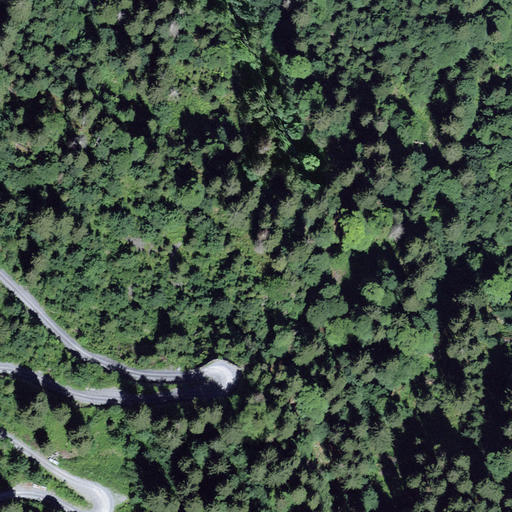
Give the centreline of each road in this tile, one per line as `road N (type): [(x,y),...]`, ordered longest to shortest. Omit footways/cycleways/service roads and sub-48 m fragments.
road 1 (track): [(0,274),(90,359),(150,375),(225,375),(213,391),(103,398),(0,368)]
road 2 (track): [(0,433),(87,488),(101,511)]
